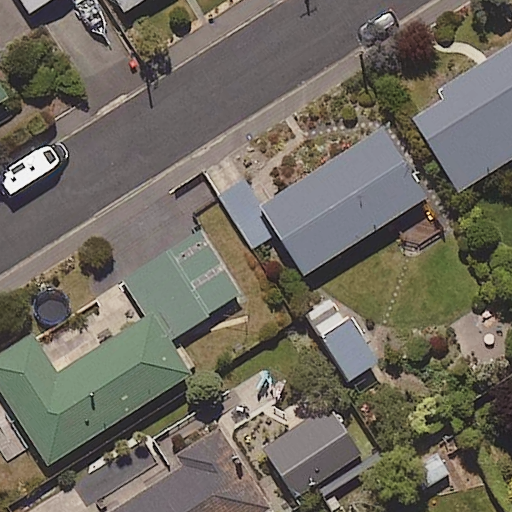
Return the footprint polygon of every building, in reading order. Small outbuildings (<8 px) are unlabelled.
[(60,0),(19,0),(31,19),(60,0)] [(113,0),(125,18),(153,0),(113,0)] [(511,165),(511,53),(408,118),(458,199),(511,165)] [(425,206),(382,138),(263,214),(246,188),(223,203),(253,251),(276,236),(305,282),(425,206)] [(240,299),(201,237),(124,286),(148,323),(58,381),(34,344),(0,365),(0,394),(49,472),(191,381),(168,345),(240,299)] [(377,370),(336,301),(309,318),(350,386),(377,370)] [(511,362),(511,338),(489,302),(452,324),(485,379),(511,362)] [(361,463),(329,412),(262,454),(294,506),(361,463)] [(269,511),(221,436),(177,464),(182,474),(122,511),(269,511)] [(452,481),(434,446),(404,462),(423,497),(452,481)]
